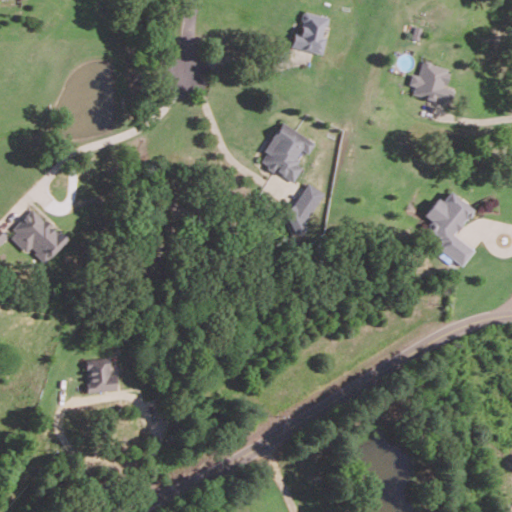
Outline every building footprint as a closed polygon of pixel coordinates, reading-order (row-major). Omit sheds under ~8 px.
[(328,16),(303,10),(298,32),(293,31),(289,46),(320,53),(328,16)] [(449,103),(452,88),(445,86),(450,67),(422,60),(419,74),(412,72),(409,84),(415,85),(413,94),(449,103)] [(315,141),(280,121),(257,160),(292,181),(301,166),(294,162),(301,149),(308,153),(315,141)] [(323,192),(306,181),(281,219),(301,231),(305,225),(303,224),(323,192)] [(462,265),(473,248),(454,235),(473,208),(449,191),(442,200),(437,196),(424,215),(431,219),(425,227),(442,239),(436,247),(462,265)] [(25,251),(29,247),(44,261),(65,239),(32,208),(7,234),(25,251)] [(115,388),(114,373),(109,374),(107,356),(83,359),(87,392),(115,388)]
